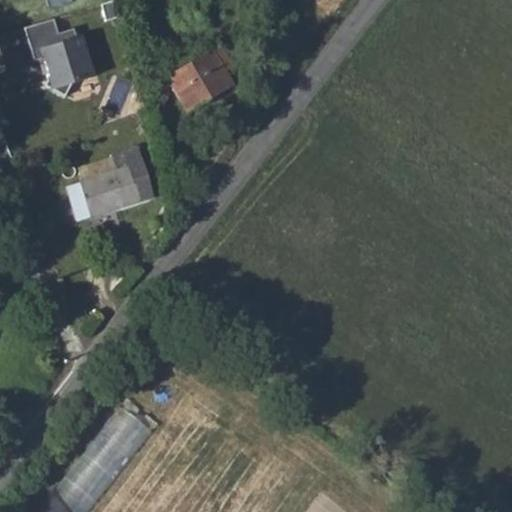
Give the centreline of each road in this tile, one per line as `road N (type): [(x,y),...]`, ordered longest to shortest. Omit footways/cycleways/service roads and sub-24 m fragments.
road 1 (unclassified): [(0,479),(376,0)]
road 2 (unknown): [(80,377),(0,163)]
